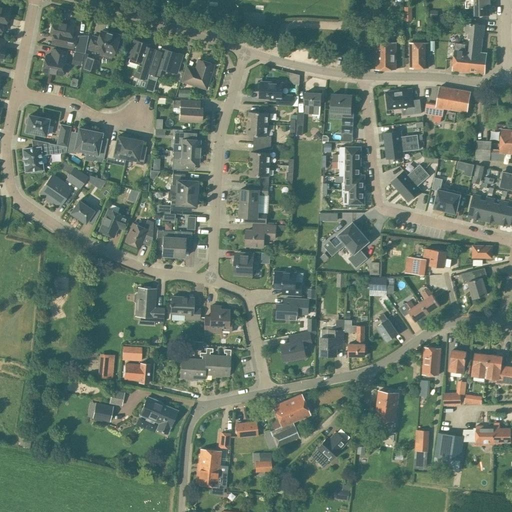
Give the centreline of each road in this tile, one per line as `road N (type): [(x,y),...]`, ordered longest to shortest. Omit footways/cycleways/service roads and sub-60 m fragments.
road 1 (residential): [(213,282),(105,256),(18,199),(6,150),(17,93)]
road 2 (residential): [(511,241),(377,204),(362,75)]
road 3 (unclassified): [(265,392),(363,373),(452,321),(501,323)]
road 4 (residential): [(213,282),(219,143),(244,50)]
road 5 (tertiary): [(244,50),(78,0)]
road 6 (unclassified): [(182,511),(194,417),(265,392)]
road 7 (tertiary): [(511,74),(489,82),(362,75)]
road 8 (residential): [(265,392),(245,294),(213,282)]
road 9 (residential): [(140,115),(99,118),(17,93)]
road 10 (tertiary): [(362,75),(244,50)]
